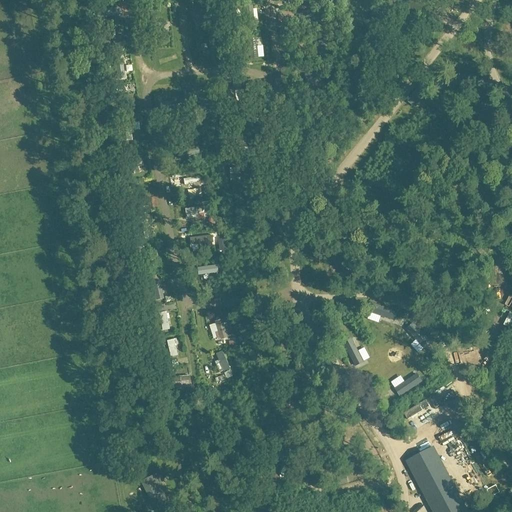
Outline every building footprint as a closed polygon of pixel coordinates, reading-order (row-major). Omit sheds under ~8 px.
[(111,4),(115,23),(121,22),(118,3),(111,4)] [(254,29),(263,29),(263,17),(253,17),(254,29)] [(116,34),(119,59),(126,58),(123,34),(116,34)] [(133,89),(129,68),(122,69),(126,90),(133,89)] [(472,73),(443,74),(443,85),(472,83),(472,73)] [(134,152),(141,151),(140,143),(142,143),(141,134),(133,134),(134,152)] [(176,149),(177,158),(201,154),(199,146),(176,149)] [(147,167),(135,168),(136,179),(142,179),(143,186),(149,185),(147,167)] [(161,260),(155,261),(159,281),(165,280),(161,260)] [(169,292),(160,294),(165,313),(174,311),(169,292)] [(179,341),(174,321),(166,323),(171,343),(179,341)] [(234,340),(239,338),(237,330),(231,332),(234,340)] [(231,332),(223,335),(227,352),(242,348),(240,339),(233,341),(231,332)] [(179,368),(188,366),(183,349),(175,351),(179,368)] [(458,453),(462,452),(460,446),(450,450),(455,464),(462,462),(458,453)] [(468,511),(433,447),(406,461),(433,511),(468,511)] [(156,474),(141,482),(156,511),(160,511),(173,506),(156,474)] [(499,493),(495,486),(487,490),(491,497),(499,493)]
